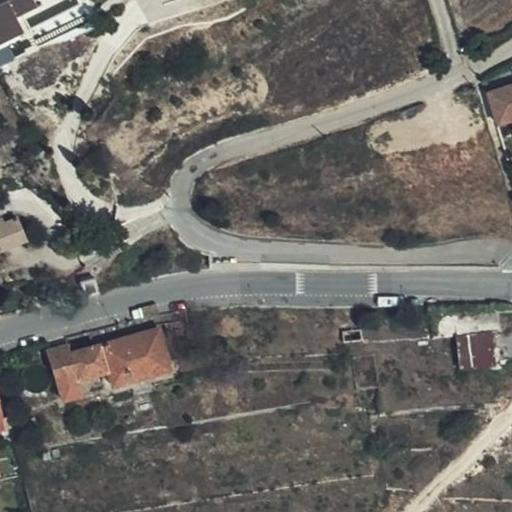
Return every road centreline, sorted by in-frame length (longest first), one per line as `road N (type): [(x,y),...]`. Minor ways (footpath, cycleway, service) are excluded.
road 1 (residential): [(511,255),(488,245),(222,242),(192,230),(182,200),(188,174),(223,151),(459,72),(511,43)]
road 2 (tertiary): [(511,283),(201,285),(0,332)]
